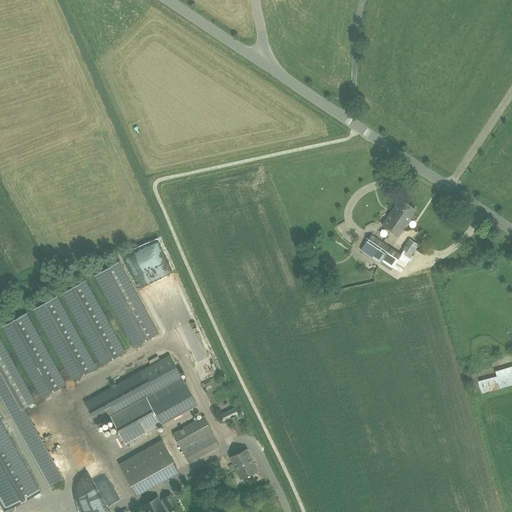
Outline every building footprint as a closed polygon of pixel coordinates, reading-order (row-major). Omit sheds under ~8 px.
[(400,199),(383,225),(392,231),(410,205),(400,199)] [(410,205),(392,231),(399,236),(416,209),(410,205)] [(362,247),(360,251),(363,253),(371,258),(373,254),(375,256),(384,242),(371,234),(362,247)] [(384,242),(375,256),(393,268),(393,267),(401,272),(413,255),(412,255),(419,244),(409,238),(402,249),(404,250),(401,254),(384,242)] [(135,258),(140,269),(150,265),(149,261),(154,259),(151,252),(135,258)] [(119,261),(95,274),(134,346),(158,333),(119,261)] [(324,262),(320,268),(326,272),(330,266),(324,262)] [(125,351),(86,279),(80,282),(62,292),(101,364),(125,351)] [(33,308),(72,380),(96,367),(57,295),(33,308)] [(66,384),(27,311),(3,324),(42,397),(66,384)] [(35,401),(0,336),(0,396),(10,415),(35,401)] [(197,356),(205,376),(220,370),(213,350),(197,356)] [(197,404),(179,372),(170,354),(83,402),(95,424),(109,416),(125,445),(197,404)] [(473,372),(467,374),(471,395),(481,393),(490,391),(509,385),(511,384),(511,367),(505,369),(495,372),(496,377),(478,381),(476,372),(473,372)] [(224,421),(230,418),(236,414),(239,413),(236,406),(220,413),(224,421)] [(236,414),(230,418),(239,436),(245,432),(236,414)] [(181,448),(212,431),(203,416),(173,433),(181,448)] [(40,492),(0,420),(0,492),(9,509),(40,492)] [(212,431),(181,448),(189,461),(219,445),(212,431)] [(118,464),(136,497),(179,472),(161,440),(118,464)] [(247,449),(231,457),(242,479),(258,471),(247,449)] [(107,493),(114,488),(110,480),(114,478),(102,459),(91,466),(107,493)] [(178,490),(198,479),(193,469),(173,481),(178,490)] [(165,511),(168,510),(169,511),(176,506),(172,499),(170,494),(162,499),(167,507),(163,509),(157,497),(142,505),(145,511),(165,511)] [(201,505),(206,511),(211,511),(214,510),(208,500),(201,505)]
